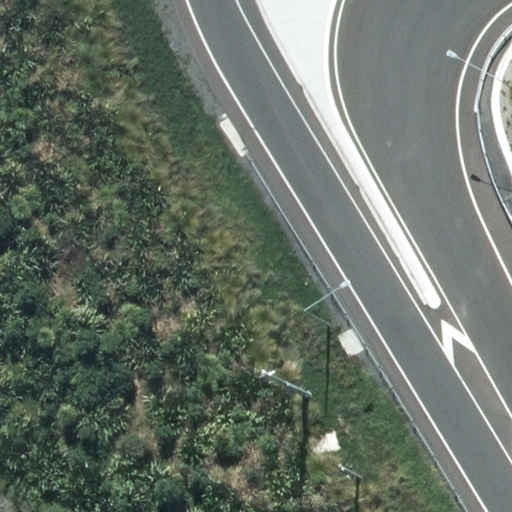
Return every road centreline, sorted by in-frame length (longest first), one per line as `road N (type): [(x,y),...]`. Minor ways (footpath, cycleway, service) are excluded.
road 1 (motorway): [(213,0),(245,66),(511,477)]
road 2 (motorway): [(406,0),(394,75),(401,127),(428,203),(511,368)]
